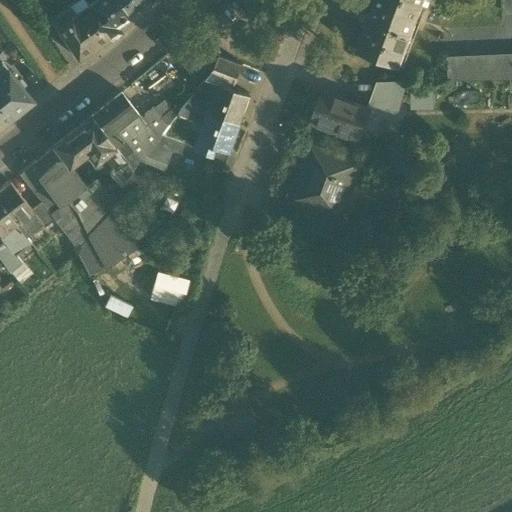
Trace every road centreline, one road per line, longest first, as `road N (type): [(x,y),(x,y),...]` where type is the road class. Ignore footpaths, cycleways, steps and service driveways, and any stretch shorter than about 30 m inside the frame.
road 1 (residential): [(141,511),(234,196),(312,0)]
road 2 (residential): [(0,161),(75,108),(191,0)]
